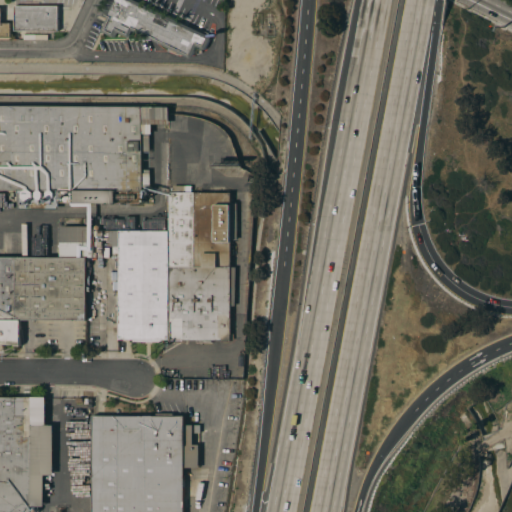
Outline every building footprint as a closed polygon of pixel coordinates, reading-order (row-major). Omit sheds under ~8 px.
[(135,0),(211,36),(205,49),(197,45),(191,57),(133,29),(130,37),(117,31),(114,36),(102,30),(108,17),(100,14),(101,12),(100,12),(103,7),(104,7),(106,0),(135,0)] [(59,5),(58,30),(14,30),(15,5),(59,5)] [(0,37),(0,7),(2,7),(2,22),(11,22),(11,37),(0,37)] [(143,131),(150,131),(150,151),(142,151),(142,169),(150,169),(150,187),(142,186),(142,203),(58,202),(58,209),(19,208),(19,193),(17,193),(17,190),(0,189),(0,105),(143,106),(170,106),(170,121),(166,121),(166,119),(160,119),(160,109),(158,109),(158,108),(155,108),(155,116),(153,116),(153,118),(143,118),(143,131)] [(169,192),(173,192),(173,185),(192,185),(192,192),(231,192),(230,266),(235,266),(234,305),(230,305),(230,340),(212,340),(212,342),(197,342),(197,340),(168,340),(168,339),(169,230),(169,192)] [(60,226),(94,226),(93,257),(87,257),(60,256),(60,226)] [(168,339),(156,339),(156,341),(131,341),(131,339),(119,339),(119,270),(107,270),(107,252),(94,252),(94,228),(102,228),(102,237),(109,237),(109,230),(169,230),(168,339)] [(87,257),(86,320),(21,319),(21,344),(0,344),(0,256),(60,256),(87,257)] [(0,511),(0,396),(43,397),(43,424),(53,424),(53,474),(43,474),(43,506),(31,506),(30,511),(0,511)] [(92,511),(92,415),(156,415),(156,413),(174,413),(174,416),(193,416),(193,444),(199,444),(199,467),(184,467),(184,495),(187,495),(187,507),(184,507),(184,511),(92,511)]
